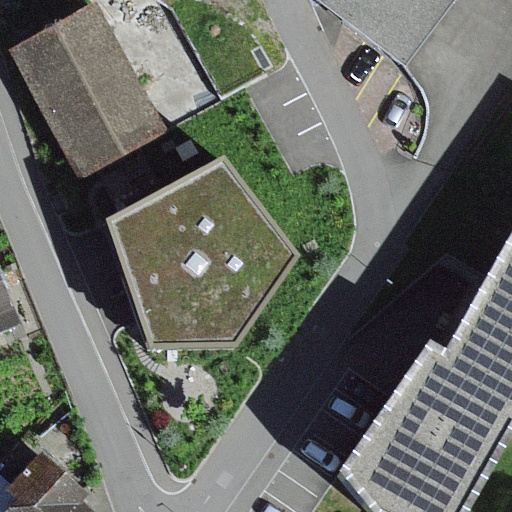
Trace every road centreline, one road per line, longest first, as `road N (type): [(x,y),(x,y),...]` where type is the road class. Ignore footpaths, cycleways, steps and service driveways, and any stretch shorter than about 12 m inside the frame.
road 1 (residential): [(198,511),(332,327),(374,250),(380,199),(296,31),(289,0)]
road 2 (residential): [(141,511),(0,144)]
